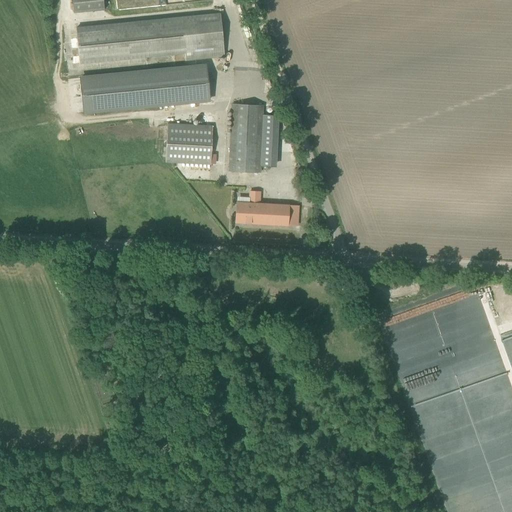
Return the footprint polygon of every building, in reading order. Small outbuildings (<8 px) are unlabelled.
[(106,9),(105,0),(73,0),(74,11),(106,9)] [(224,56),(219,12),(75,27),(78,63),(184,53),(185,61),(224,56)] [(205,66),(80,78),(83,113),(208,100),(205,66)] [(229,171),(260,172),(263,105),(232,104),(229,171)] [(168,124),(166,162),(210,164),(212,126),(168,124)] [(297,225),(298,206),(258,204),(259,192),(250,191),(249,204),(236,203),(235,222),(297,225)]
